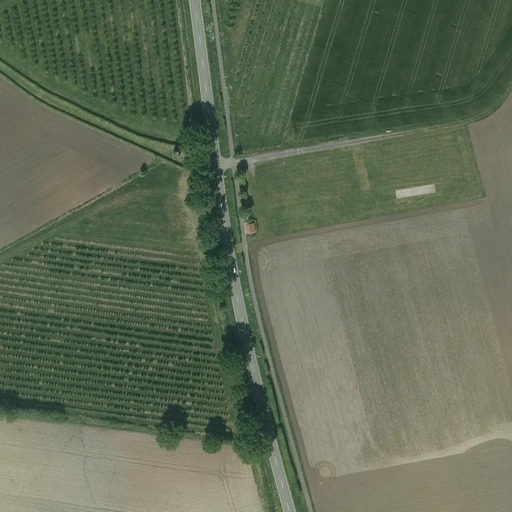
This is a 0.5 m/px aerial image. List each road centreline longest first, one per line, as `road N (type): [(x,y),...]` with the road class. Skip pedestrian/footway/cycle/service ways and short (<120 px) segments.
road 1 (secondary): [(292,511),(230,262),(194,0)]
road 2 (track): [(214,164),(478,120),(511,78)]
